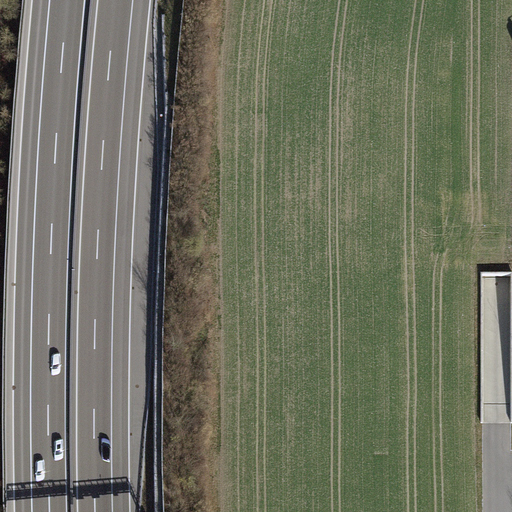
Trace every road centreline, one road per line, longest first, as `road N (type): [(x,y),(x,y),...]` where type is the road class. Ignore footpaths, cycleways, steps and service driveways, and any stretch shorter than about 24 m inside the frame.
road 1 (motorway): [(104,511),(107,244),(125,0)]
road 2 (motorway): [(59,0),(43,242),(41,511)]
